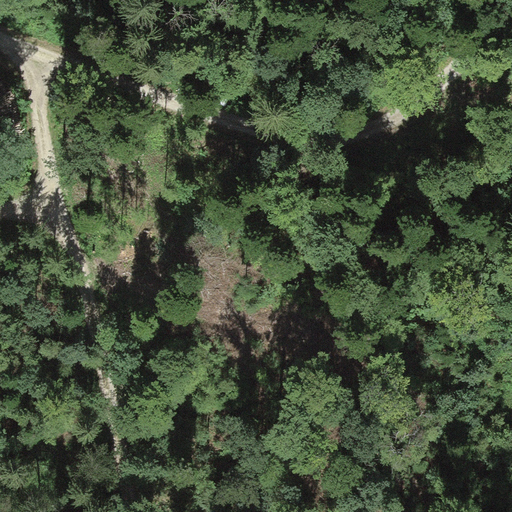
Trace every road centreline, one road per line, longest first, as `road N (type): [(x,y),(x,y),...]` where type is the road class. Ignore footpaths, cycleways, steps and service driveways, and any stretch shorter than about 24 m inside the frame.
road 1 (track): [(0,34),(270,130),(335,134),(393,118),(511,11)]
road 2 (track): [(126,511),(56,216),(33,48)]
road 3 (track): [(123,488),(319,477),(439,511)]
